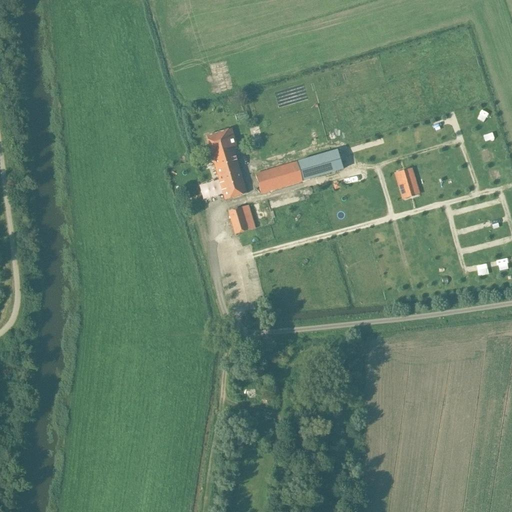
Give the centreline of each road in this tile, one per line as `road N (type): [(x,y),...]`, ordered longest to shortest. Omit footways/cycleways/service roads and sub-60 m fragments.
road 1 (track): [(488,189),(215,267)]
road 2 (unclassified): [(235,332),(362,326),(511,302)]
road 3 (track): [(0,153),(17,292),(13,319),(0,333)]
